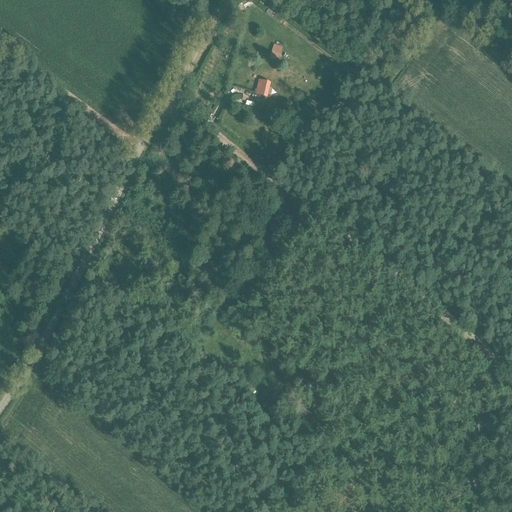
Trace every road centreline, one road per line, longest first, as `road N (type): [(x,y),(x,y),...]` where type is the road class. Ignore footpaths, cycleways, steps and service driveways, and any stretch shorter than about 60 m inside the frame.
road 1 (residential): [(0,407),(226,0)]
road 2 (track): [(167,103),(511,370)]
road 3 (track): [(312,376),(107,215)]
road 4 (track): [(141,146),(0,36)]
